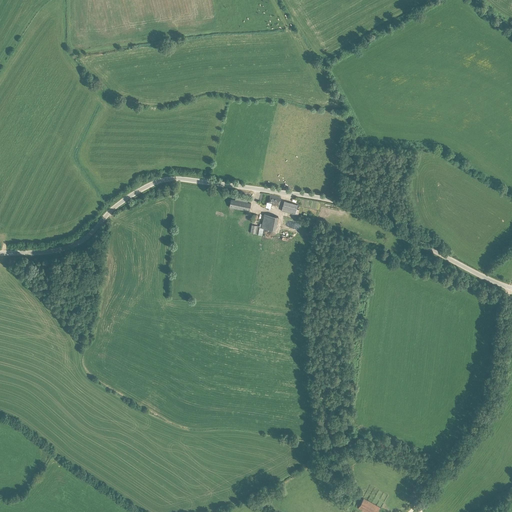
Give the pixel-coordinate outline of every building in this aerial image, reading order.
[(279,207),(281,198),(271,196),(268,204),(279,207)] [(246,202),(247,200),(236,197),(235,200),(231,200),(230,207),(249,211),(251,203),(246,202)] [(284,201),(282,210),(295,214),(298,205),(284,201)] [(275,230),(278,217),(265,214),(262,228),(264,228),(275,230)] [(259,227),(259,226),(252,225),(251,233),(258,234),(259,227)] [(364,499),(358,509),(362,510),(364,511),(378,511),(380,509),(365,500),(364,499)]
